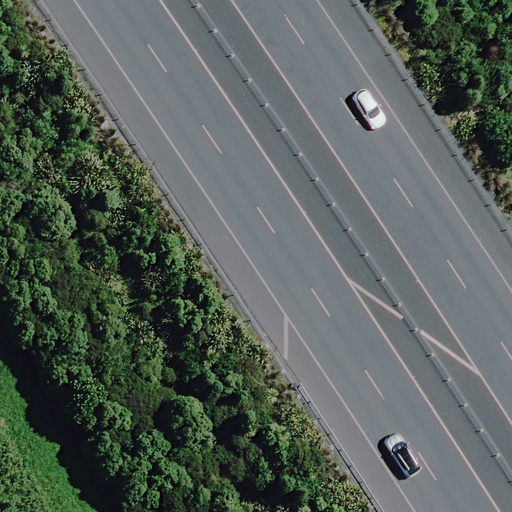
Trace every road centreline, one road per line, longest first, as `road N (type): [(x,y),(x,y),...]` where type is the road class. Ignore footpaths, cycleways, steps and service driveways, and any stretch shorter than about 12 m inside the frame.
road 1 (motorway): [(484,511),(114,0)]
road 2 (motorway): [(262,0),(511,348)]
